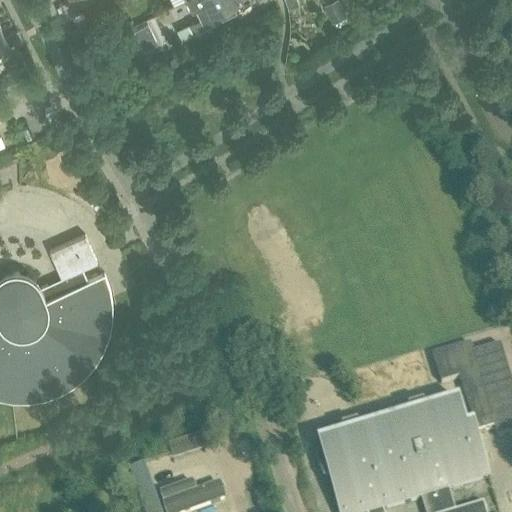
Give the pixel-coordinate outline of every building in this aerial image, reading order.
[(107,0),(106,1),(113,14),(125,7),(120,0),(107,0)] [(186,0),(192,12),(196,10),(200,18),(189,23),(194,32),(226,16),(222,7),(235,0),(186,0)] [(333,23),(347,16),(339,0),(333,0),(324,4),(333,23)] [(147,23),(134,30),(144,49),(157,43),(147,23)] [(0,25),(0,61),(3,60),(0,54),(0,53),(11,48),(0,25)] [(0,396),(13,399),(29,400),(44,397),(59,392),(73,384),(85,374),(95,362),(101,352),(105,345),(110,334),(113,320),(113,304),(111,287),(104,272),(87,279),(82,267),(96,261),(84,235),(50,250),(62,276),(40,286),(38,282),(35,279),(31,276),(27,273),(23,272),(18,271),(14,271),(9,271),(5,273),(1,275),(0,276),(0,396)] [(382,511),(389,509),(374,460),(471,431),(511,419),(511,388),(510,381),(482,390),(490,418),(472,423),(472,424),(465,426),(457,401),(424,411),(422,404),(407,409),(409,416),(358,431),(356,425),(340,430),(342,436),(316,444),(325,472),(330,471),(337,495),(332,496),(337,511),(382,511)] [(374,460),(389,509),(425,498),(429,511),(442,511),(454,509),(448,491),(489,478),(475,433),(493,428),(496,437),(511,431),(511,419),(471,431),(374,460)] [(511,451),(500,456),(511,488),(511,487),(511,451)] [(149,480),(161,511),(226,488),(215,458),(149,480)] [(150,490),(139,494),(144,511),(153,511),(157,511),(150,490)] [(234,511),(226,490),(167,511),(234,511)]
